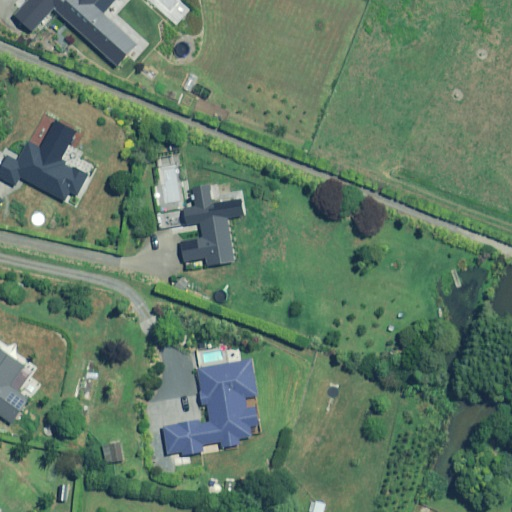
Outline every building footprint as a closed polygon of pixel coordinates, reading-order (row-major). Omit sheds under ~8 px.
[(84,153),(71,147),(78,133),(57,122),(43,150),(29,143),(19,162),(8,157),(0,172),(0,179),(17,188),(21,179),(67,202),(71,195),(79,199),(90,177),(95,167),(81,160),(84,153)] [(198,207),(186,209),(166,212),(168,226),(177,225),(178,227),(202,224),(205,239),(182,242),(185,262),(207,259),(209,266),(235,263),(228,219),(245,217),(243,201),(213,205),(210,186),(195,188),(198,207)] [(45,214),(34,214),(34,226),(45,226),(45,214)] [(25,367),(0,349),(0,415),(13,425),(30,400),(12,387),(25,367)] [(248,398),(258,397),(253,361),(198,369),(204,406),(209,405),(211,420),(164,428),(168,456),(184,453),(184,456),(205,453),(203,446),(223,443),(223,448),(242,446),(241,440),(254,438),(252,427),(259,426),(256,407),(249,408),(248,398)] [(123,462),(120,444),(104,447),(106,464),(123,462)] [(324,511),(326,505),(317,502),(313,511),(324,511)]
